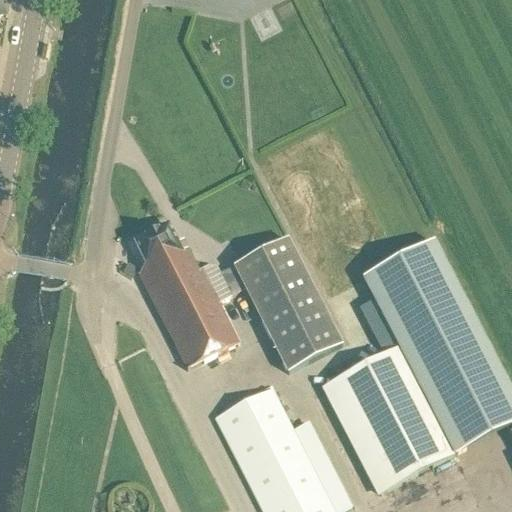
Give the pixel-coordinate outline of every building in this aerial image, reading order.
[(187,376),(239,348),(218,307),(231,301),(220,279),(216,272),(209,270),(198,276),(187,254),(182,257),(168,230),(165,232),(163,230),(155,234),(155,237),(135,248),(145,269),(139,280),(187,376)] [(342,350),(288,244),(234,271),(288,378),(342,350)] [(389,335),(399,354),(455,462),(511,432),(511,397),(434,247),(363,283),(373,305),(359,312),(374,342),(389,335)] [(132,282),(137,274),(129,269),(124,277),(132,282)] [(377,502),(455,462),(399,354),(321,394),(377,502)] [(331,511),(271,393),(216,423),(260,511),(331,511)]
